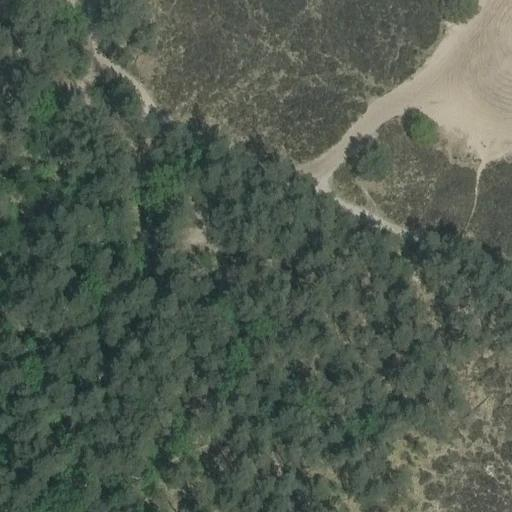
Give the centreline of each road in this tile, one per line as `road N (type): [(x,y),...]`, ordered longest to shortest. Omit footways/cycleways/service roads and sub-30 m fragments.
road 1 (track): [(499,0),(452,72),(285,174),(168,260),(114,315),(87,358),(0,426)]
road 2 (track): [(511,282),(386,235),(254,156),(202,148),(142,109),(125,55),(92,14),(68,0)]
